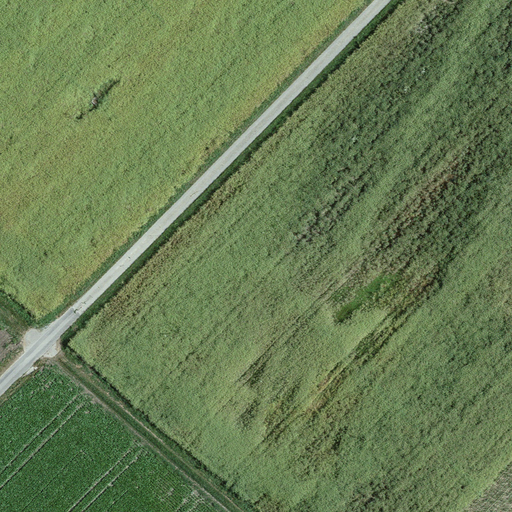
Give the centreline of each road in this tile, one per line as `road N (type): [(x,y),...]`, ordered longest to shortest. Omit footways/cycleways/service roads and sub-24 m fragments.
road 1 (track): [(0,385),(379,0)]
road 2 (track): [(41,343),(236,511)]
